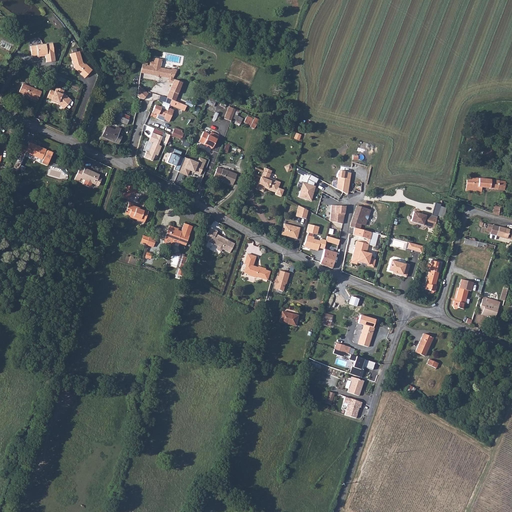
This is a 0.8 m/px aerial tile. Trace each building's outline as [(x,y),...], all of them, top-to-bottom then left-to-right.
[(50,47),(49,43),(30,46),(31,56),(37,55),(37,56),(45,55),(46,62),(54,61),(52,47),(50,47)] [(85,72),(87,74),(92,70),(85,64),(85,65),(82,62),(78,51),(69,54),(74,67),(81,75),(85,72)] [(143,63),(143,64),(142,64),(141,72),(170,78),(173,78),(177,69),(172,68),(172,70),(160,67),(162,59),(155,58),(154,61),(151,61),(150,65),(147,65),(147,63),(147,62),(146,61),(145,61),(144,62),(143,63)] [(173,80),(166,98),(175,101),(182,83),(173,80)] [(23,94),(23,95),(37,101),(41,92),(23,84),(19,92),(23,94)] [(148,94),(139,86),(137,96),(141,99),(143,99),(148,94)] [(58,103),(62,108),(67,104),(64,102),(68,98),(64,94),(61,93),(63,90),(55,87),(54,91),(50,90),(47,97),(50,99),(50,100),(58,103)] [(186,106),(175,101),(166,98),(160,95),(158,100),(185,111),(186,106)] [(158,114),(156,118),(162,121),(163,119),(168,121),(173,110),(168,108),(167,110),(155,104),(151,112),(158,114)] [(230,121),(235,109),(228,106),(224,118),(230,121)] [(118,115),(116,120),(126,124),(130,117),(123,113),(121,113),(120,113),(119,114),(118,115)] [(253,129),(258,120),(255,118),(254,120),(247,116),(244,122),(250,126),(250,127),(253,129)] [(113,129),(106,126),(101,136),(118,144),(121,137),(117,135),(120,129),(115,126),(113,129)] [(143,150),(146,151),(144,157),(152,161),(154,155),(158,145),(161,137),(163,132),(153,128),(147,142),(146,141),(143,150)] [(182,131),(174,128),(171,136),(180,140),(183,134),(181,133),(182,131)] [(204,131),(198,142),(211,149),(218,136),(210,132),(209,134),(204,131)] [(170,135),(163,132),(161,137),(164,138),(163,142),(166,144),(170,135)] [(24,153),(41,159),(43,148),(29,142),(27,147),(24,153)] [(20,144),(16,154),(18,155),(23,157),(24,153),(27,147),(20,144)] [(43,148),(41,159),(42,160),(41,163),(45,165),(46,163),(48,164),(53,154),(52,153),(50,152),(49,150),(46,151),(46,150),(45,148),(43,148)] [(181,152),(174,149),(172,153),(170,152),(166,162),(175,166),(174,170),(178,171),(183,159),(178,157),(181,152)] [(13,168),(17,169),(23,157),(18,155),(13,168)] [(183,159),(178,171),(187,175),(189,170),(192,172),(190,176),(198,179),(206,160),(198,157),(197,162),(184,157),(183,159)] [(290,164),(284,167),(287,172),(292,170),(290,164)] [(218,179),(232,185),(236,175),(222,169),(222,170),(217,167),(213,177),(218,179)] [(83,170),(79,169),(74,179),(79,182),(81,178),(85,180),(83,185),(90,188),(92,183),(95,184),(99,174),(84,168),(83,170)] [(351,173),(337,171),(336,177),(338,178),(337,189),(347,195),(351,173)] [(277,184),(268,180),(269,178),(270,174),(263,172),(256,190),(263,192),(265,188),(276,193),(276,195),(281,197),(284,190),(279,188),(276,187),(277,184)] [(318,179),(310,175),(307,179),(307,183),(303,182),(298,197),(311,200),(315,186),(313,185),(314,182),(315,183),(318,179)] [(276,187),(279,188),(281,183),(269,178),(268,180),(277,184),(276,187)] [(504,190),(505,181),(482,178),(473,178),(473,182),(467,181),(466,191),(481,192),(482,187),(504,190)] [(119,196),(128,199),(130,192),(134,194),(136,188),(123,184),(119,196)] [(133,204),(129,203),(125,213),(130,214),(129,217),(144,223),(149,211),(133,206),(133,204)] [(308,211),(298,205),(295,216),(306,219),(308,211)] [(330,221),(343,224),(345,213),(346,207),(332,205),(330,221)] [(371,210),(356,206),(351,221),(351,226),(355,227),(360,228),(361,225),(366,226),(371,210)] [(437,217),(422,212),(421,215),(413,212),(410,222),(426,226),(427,222),(434,225),(437,217)] [(299,227),(284,223),(281,235),(296,239),(299,227)] [(511,230),(488,223),(486,229),(487,231),(490,232),(490,234),(497,236),(511,240),(511,230)] [(184,245),(192,227),(184,224),(181,232),(177,230),(178,229),(169,225),(163,241),(173,245),(175,241),(184,245)] [(318,226),(308,224),(306,232),(308,233),(304,247),(317,250),(318,246),(323,248),(325,242),(325,241),(320,239),(320,241),(314,240),(313,237),(312,237),(313,234),(316,235),(318,226)] [(360,228),(355,227),(353,234),(367,238),(365,243),(357,241),(351,262),(357,264),(357,262),(374,267),(376,259),(370,258),(371,253),(366,252),(365,251),(367,243),(368,244),(372,231),(360,228)] [(217,232),(210,228),(206,235),(207,236),(205,241),(217,247),(216,249),(217,250),(220,252),(221,251),(222,249),(230,253),(234,244),(216,234),(217,232)] [(142,235),(140,243),(153,247),(156,239),(142,235)] [(326,236),(325,241),(325,242),(337,246),(339,240),(326,236)] [(464,239),(463,245),(485,248),(486,243),(464,239)] [(408,242),(406,249),(420,252),(422,246),(408,242)] [(336,253),(324,249),(320,264),(331,268),(336,253)] [(255,257),(247,254),(244,263),(246,264),(243,272),(248,273),(247,275),(255,277),(256,276),(267,280),(269,272),(265,270),(265,269),(258,267),(258,268),(252,266),(255,257)] [(397,273),(397,274),(406,276),(409,265),(390,260),(388,270),(397,273)] [(433,292),(434,291),(435,291),(437,286),(435,285),(438,272),(437,272),(440,262),(430,260),(428,270),(429,270),(425,283),(426,283),(425,289),(430,290),(430,291),(430,292),(431,293),(432,293),(433,293),(433,292)] [(289,273),(280,271),(278,276),(277,276),(276,279),(275,279),(274,285),(277,285),(276,289),(283,291),(285,284),(286,284),(289,273)] [(457,308),(457,307),(462,308),(463,303),(464,303),(468,290),(471,291),(473,282),(461,279),(459,288),(458,287),(455,300),(454,300),(452,306),(453,306),(454,307),(454,308),(455,309),(456,308),(457,308)] [(481,314),(490,317),(495,301),(486,298),(483,297),(478,312),(481,313),(481,314)] [(495,301),(490,317),(494,318),(499,302),(495,301)] [(297,315),(281,311),(279,322),(294,326),(297,315)] [(322,313),(321,324),(331,326),(332,314),(322,313)] [(375,320),(360,315),(357,323),(363,325),(358,343),(368,346),(373,328),(375,320)] [(432,338),(423,334),(415,352),(424,356),(432,338)] [(336,343),(334,349),(347,354),(350,347),(336,343)] [(363,359),(350,355),(346,364),(351,366),(348,373),(361,377),(363,371),(359,370),(363,359)] [(438,363),(429,359),(426,364),(435,368),(438,363)] [(349,381),(350,382),(347,392),(358,395),(363,381),(351,377),(349,381)] [(409,385),(405,392),(410,395),(415,389),(409,385)] [(330,405),(334,393),(328,391),(324,403),(330,405)] [(362,403),(345,397),(343,403),(348,404),(345,415),(355,418),(359,408),(360,408),(362,403)]
